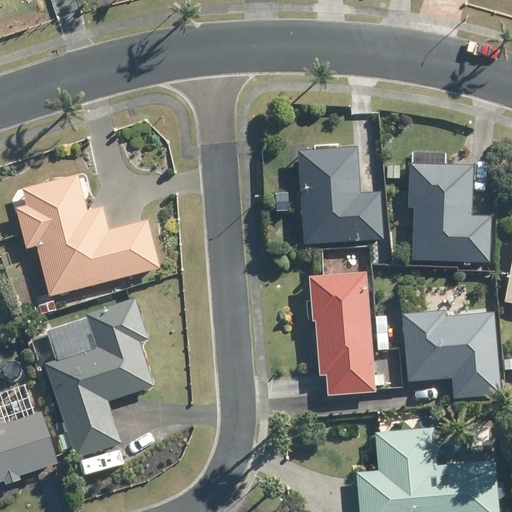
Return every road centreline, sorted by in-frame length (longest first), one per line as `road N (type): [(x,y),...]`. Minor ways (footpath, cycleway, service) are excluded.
road 1 (residential): [(177,511),(219,480),(240,409),(207,49)]
road 2 (residential): [(207,49),(397,50),(511,81)]
road 3 (residential): [(0,101),(136,60),(207,49)]
